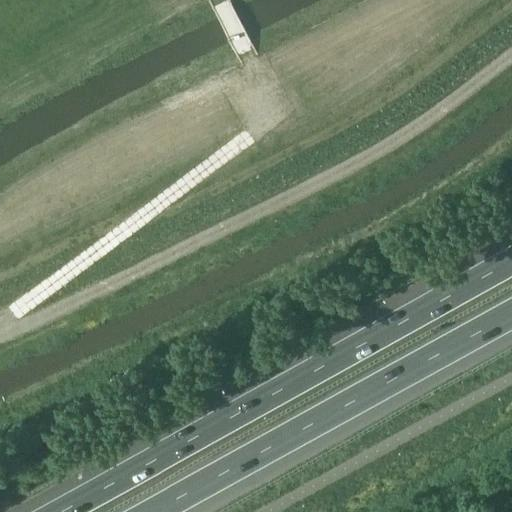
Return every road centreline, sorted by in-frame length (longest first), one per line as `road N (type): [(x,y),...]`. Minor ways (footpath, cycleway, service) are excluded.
road 1 (motorway): [(511,262),(58,511)]
road 2 (motorway): [(156,511),(511,315)]
road 3 (track): [(396,511),(511,454)]
